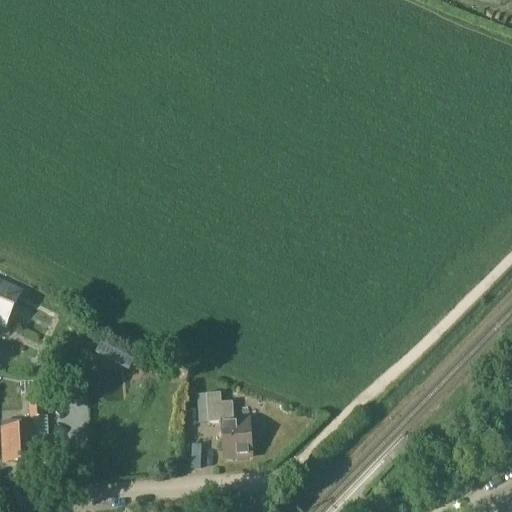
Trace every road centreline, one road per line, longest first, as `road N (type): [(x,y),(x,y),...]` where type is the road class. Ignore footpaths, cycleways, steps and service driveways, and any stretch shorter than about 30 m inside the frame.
road 1 (track): [(274,484),(511,255)]
road 2 (residential): [(0,500),(274,484)]
